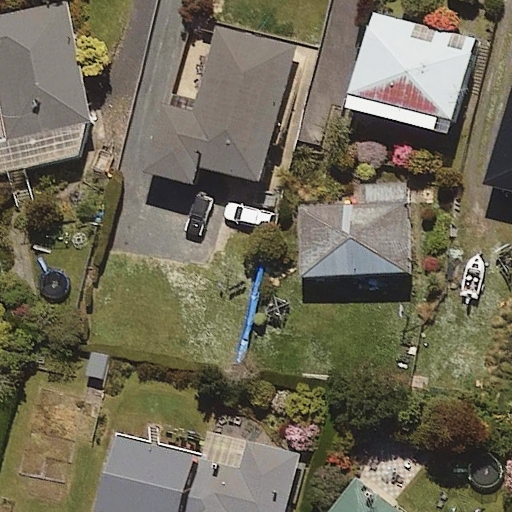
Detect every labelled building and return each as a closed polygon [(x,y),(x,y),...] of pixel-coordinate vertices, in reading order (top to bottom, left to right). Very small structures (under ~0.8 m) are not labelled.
[(94,113),(72,12),(0,28),(0,75),(2,75),(18,144),(0,148),(0,166),(5,188),(99,167),(88,115),(94,113)] [(486,50),(382,25),(358,126),(462,151),(486,50)] [(305,47),(227,30),(206,125),(175,118),(159,190),(207,200),(210,183),(273,197),(305,47)] [(511,147),(499,202),(511,204),(511,147)] [(415,192),(367,195),(368,215),(309,218),(312,291),(419,286),(415,192)] [(298,511),(310,470),(257,456),(248,490),(130,459),(116,511),(298,511)] [(385,511),(363,495),(349,511),(385,511)]
